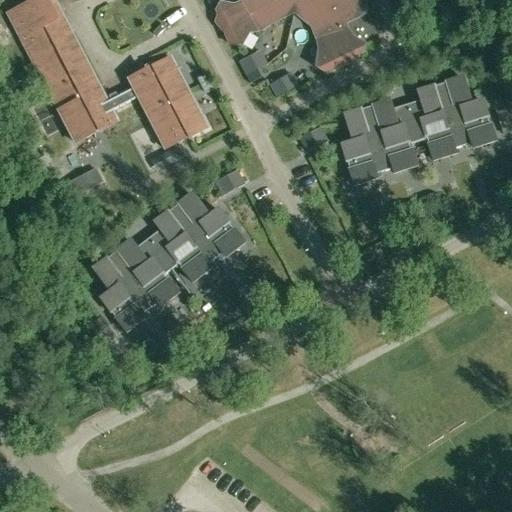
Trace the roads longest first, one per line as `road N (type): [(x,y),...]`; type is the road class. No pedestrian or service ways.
road 1 (residential): [(251,128),(373,64),(387,45),(379,0)]
road 2 (residential): [(97,0),(81,8),(112,67),(198,24)]
road 3 (residential): [(277,177),(342,304)]
road 4 (residential): [(251,128),(126,188)]
